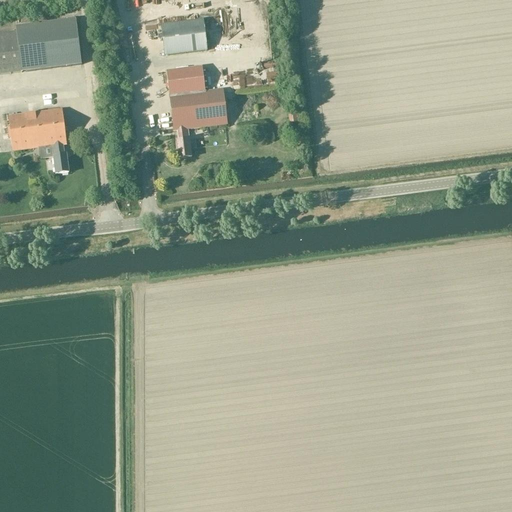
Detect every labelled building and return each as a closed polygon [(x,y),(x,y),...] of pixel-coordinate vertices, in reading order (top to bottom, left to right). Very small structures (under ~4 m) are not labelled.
[(164,57),(206,52),(202,20),(160,25),(164,57)] [(75,21),(15,29),(15,33),(20,73),(81,65),(75,21)] [(0,34),(0,75),(20,73),(15,33),(0,34)] [(185,131),(226,126),(222,90),(205,92),(202,68),(166,72),(169,101),(170,101),(173,132),(176,132),(178,142),(175,142),(178,160),(191,158),(190,149),(195,149),(194,140),(187,140),(185,131)] [(55,175),(68,174),(66,156),(63,156),(62,146),(65,146),(61,110),(8,117),(12,152),(51,147),(55,175)]
